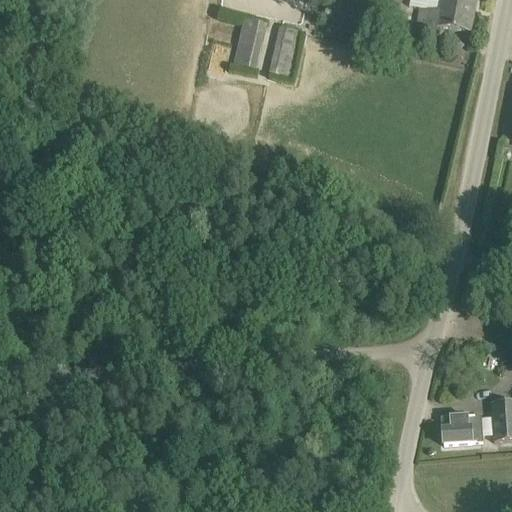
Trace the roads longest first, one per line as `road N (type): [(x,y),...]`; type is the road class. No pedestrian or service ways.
road 1 (unclassified): [(429,359),(394,351),(0,382)]
road 2 (unclassified): [(429,359),(511,0)]
road 3 (unclassified): [(395,511),(429,359)]
